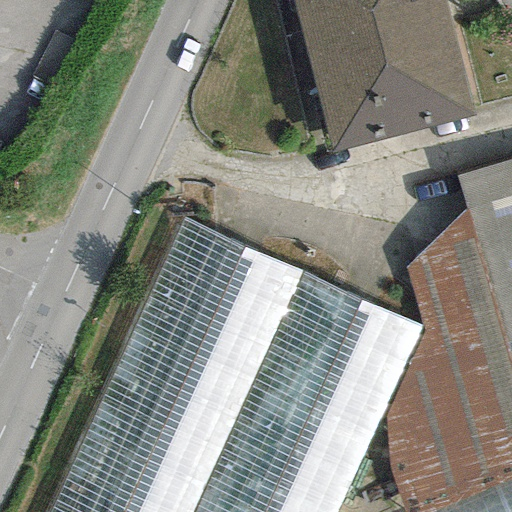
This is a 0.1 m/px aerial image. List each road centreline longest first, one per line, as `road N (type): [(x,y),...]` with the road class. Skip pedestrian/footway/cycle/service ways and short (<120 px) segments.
road 1 (tertiary): [(196,0),(60,299)]
road 2 (tertiary): [(60,299),(0,434)]
